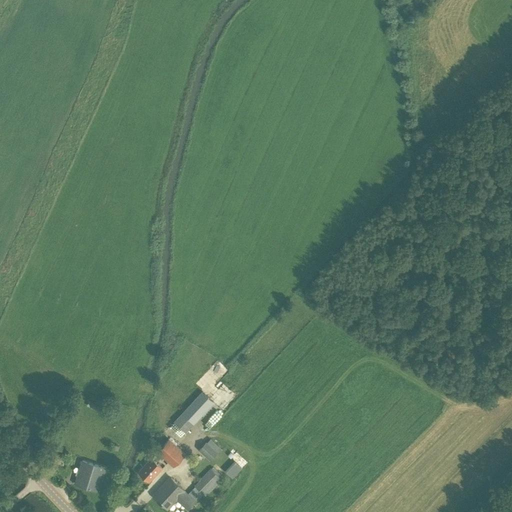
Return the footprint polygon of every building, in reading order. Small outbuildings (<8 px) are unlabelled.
[(186,432),(214,402),(202,390),(174,421),(186,432)] [(110,404),(93,398),(90,408),(107,413),(110,404)] [(173,467),(186,454),(169,438),(157,451),(173,467)] [(210,460),(218,452),(206,442),(198,450),(210,460)] [(149,482),(162,468),(151,458),(138,472),(149,482)] [(98,490),(105,467),(82,460),(75,483),(98,490)] [(233,478),(242,469),(235,462),(226,471),(233,478)] [(206,496),(218,484),(216,482),(220,477),(211,468),(195,484),(206,496)] [(187,510),(196,500),(172,477),(154,496),(168,510),(177,500),(187,510)]
